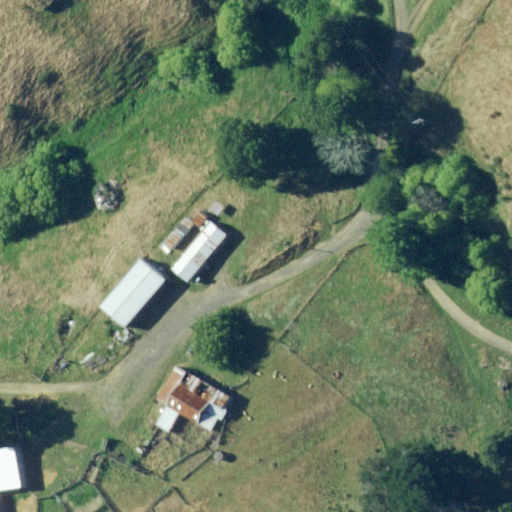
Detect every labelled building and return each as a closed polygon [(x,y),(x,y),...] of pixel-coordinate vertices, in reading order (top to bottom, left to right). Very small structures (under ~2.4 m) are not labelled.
[(233,235),(218,222),(206,211),(197,221),(210,233),(178,269),(193,282),(226,244),(230,247),(237,239),(233,235)] [(190,235),(183,229),(170,243),(176,249),(190,235)] [(173,280),(150,259),(108,307),(132,328),(173,280)] [(239,399),(182,366),(162,400),(172,406),(161,425),(174,432),(185,414),(215,431),(222,418),(226,420),(230,413),(239,399)] [(31,487),(25,447),(0,450),(0,511),(4,511),(1,492),(31,487)]
